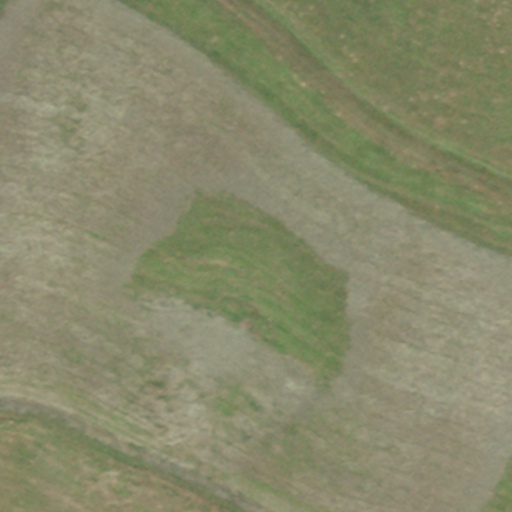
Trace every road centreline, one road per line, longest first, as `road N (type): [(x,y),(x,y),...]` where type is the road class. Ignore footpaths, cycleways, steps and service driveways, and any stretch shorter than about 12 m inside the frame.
road 1 (track): [(511,190),(433,157),(370,117),(238,0)]
road 2 (track): [(0,408),(42,412),(214,486),(255,511)]
